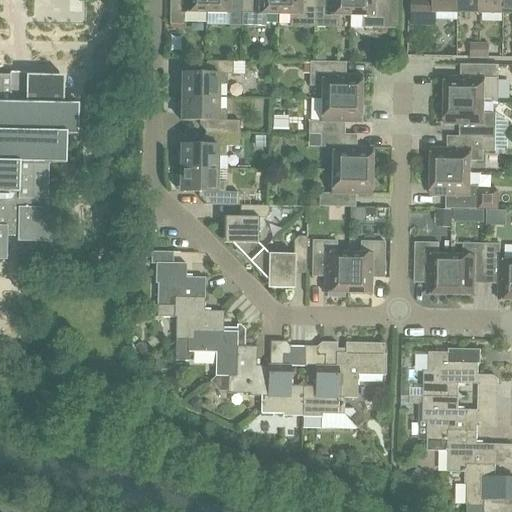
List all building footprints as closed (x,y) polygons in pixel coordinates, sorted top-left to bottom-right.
[(94,0),(93,80),(115,80),(116,0),(94,0)] [(206,14),(206,0),(169,0),(169,25),(183,25),(183,13),(206,14)] [(242,26),(242,0),(206,0),(206,14),(229,14),(229,26),(242,26)] [(242,0),(242,26),(255,27),(255,15),(278,15),(278,0),(242,0)] [(278,0),(278,15),(290,15),(290,27),(314,28),(314,0),(278,0)] [(338,16),(350,16),(350,0),(314,0),(314,28),(338,28),(338,16)] [(350,0),(350,16),(362,17),(362,29),(386,29),(386,0),(350,0)] [(457,14),(456,0),(413,0),(413,26),(435,26),(435,13),(457,14)] [(479,0),(456,0),(457,14),(479,14),(479,0)] [(479,0),(479,14),(502,14),(502,0),(479,0)] [(511,0),(502,0),(502,14),(511,14),(511,0)] [(480,58),(480,45),(471,45),(470,58),(480,58)] [(480,45),(480,58),(489,58),(489,45),(480,45)] [(181,93),(181,97),(218,98),(218,85),(227,85),(227,75),(232,75),(232,62),(206,62),(206,74),(181,74),(181,78),(179,80),(179,93),(181,93)] [(321,87),(321,99),(361,100),(361,76),(339,76),(339,64),(346,64),(346,63),(310,63),(309,87),(321,87)] [(445,78),(444,101),(484,102),(485,79),(497,79),(497,66),(461,65),(461,66),(467,66),(467,78),(445,78)] [(63,77),(11,76),(0,76),(0,260),(6,261),(7,237),(17,237),(17,242),(58,243),(58,209),(41,208),(41,200),(47,200),(48,163),(65,163),(66,135),(77,135),(78,106),(78,95),(62,95),(63,77)] [(218,111),(218,98),(181,97),(181,102),(178,102),(178,114),(180,117),(180,121),(205,121),(205,134),(239,134),(239,122),(226,121),(226,111),(218,111)] [(308,135),(320,135),(338,135),(338,123),(360,123),(361,100),(321,99),(320,122),(308,122),(308,135)] [(466,125),(466,138),(495,139),(496,114),(484,114),(484,102),(444,101),(444,125),(466,125)] [(239,147),(239,134),(205,134),(205,146),(180,145),(180,149),(178,152),(177,164),(180,164),(180,169),(217,169),(217,157),(225,157),(226,147),(239,147)] [(338,135),(320,135),(320,148),(332,148),(331,171),(371,172),(372,149),(350,148),(350,135),(338,135)] [(495,139),(466,138),(454,137),(454,150),(432,149),(431,173),(471,174),(471,162),(483,162),(484,152),(495,152),(495,139)] [(217,182),(217,169),(180,169),(180,173),(177,173),(177,186),(179,188),(179,192),(204,193),(204,205),(238,206),(238,193),(225,193),(225,183),(217,182)] [(371,196),(371,172),(331,171),(331,195),(319,194),(319,207),(355,208),(355,207),(348,207),(349,195),(371,196)] [(470,186),(471,174),(431,173),(431,197),(453,197),(452,210),(498,211),(498,197),(478,197),(479,187),(470,186)] [(224,244),(231,244),(236,250),(235,251),(244,257),(249,263),(263,250),(258,244),(258,219),(264,219),(268,215),(269,207),(244,206),(244,218),(224,217),(224,244)] [(437,213),(435,213),(435,223),(436,223),(436,227),(450,227),(451,210),(437,209),(437,213)] [(267,289),(274,289),(293,289),(294,270),(306,270),(306,238),(297,237),(293,241),(293,255),(268,255),(263,250),(249,263),(254,268),(260,278),(262,276),(267,282),(267,289)] [(324,293),(347,294),(348,254),(336,254),(336,242),(312,241),(311,277),(312,277),(312,271),(324,271),(324,293)] [(348,254),(347,294),(371,294),(371,272),(383,272),(383,279),(384,279),(385,243),(360,242),(360,254),(348,254)] [(427,295),(450,296),(451,256),(434,256),(434,244),(415,243),(414,279),(415,279),(415,273),(427,273),(427,295)] [(451,256),(450,296),(474,296),(474,274),(487,274),(487,245),(463,244),(463,256),(451,256)] [(487,245),(487,274),(499,275),(499,301),(511,300),(511,261),(500,261),(500,245),(487,245)] [(17,248),(17,261),(29,261),(30,249),(17,248)] [(175,299),(204,299),(205,279),(186,278),(186,264),(172,264),(173,254),(180,254),(180,253),(151,252),(150,265),(155,265),(155,284),(157,284),(157,306),(174,307),(175,299)] [(223,333),(223,332),(223,312),(204,312),(204,299),(175,299),(174,307),(157,306),(156,318),(176,319),(175,341),(187,341),(188,341),(188,333),(223,333)] [(188,341),(187,341),(187,353),(215,353),(215,377),(227,377),(243,377),(244,347),(245,331),(240,326),(236,326),(236,333),(223,332),(223,333),(188,333),(188,341)] [(260,396),(260,397),(260,414),(282,414),(282,417),(302,417),(302,387),(289,387),(290,347),(285,342),(282,342),(281,367),(269,367),(268,397),(260,396)] [(135,346),(143,358),(150,353),(144,343),(140,343),(135,346)] [(344,398),(344,399),(356,399),(357,376),(385,376),(386,355),(383,355),(384,344),(345,344),(345,354),(337,354),(337,343),(321,343),(316,348),(316,356),(324,356),(324,368),(336,369),(336,398),(344,398)] [(222,394),(227,394),(249,394),(249,397),(260,397),(260,396),(268,397),(269,367),(256,367),(257,347),(244,347),(243,377),(227,377),(215,377),(210,381),(222,394)] [(424,372),(423,397),(459,398),(459,385),(478,385),(478,384),(498,384),(498,379),(494,376),(478,376),(479,363),(481,364),(481,349),(449,349),(449,353),(429,353),(429,372),(424,372)] [(343,416),(344,399),(344,398),(336,398),(336,369),(324,368),(324,356),(316,356),(315,387),(302,387),(302,417),(321,417),(321,430),(356,430),(343,416)] [(401,380),(401,396),(409,396),(410,384),(407,380),(401,380)] [(427,451),(447,451),(448,431),(477,432),(478,411),(458,411),(459,398),(423,397),(423,421),(428,422),(427,451)] [(511,445),(477,445),(477,432),(448,431),(447,451),(449,451),(449,473),(465,473),(466,473),(466,465),(496,466),(511,466),(511,445)] [(467,507),(485,507),(485,499),(511,499),(511,478),(496,479),(496,466),(466,465),(466,473),(465,473),(465,485),(468,485),(467,507)] [(511,511),(511,499),(485,499),(485,507),(467,507),(467,511),(511,511)]
